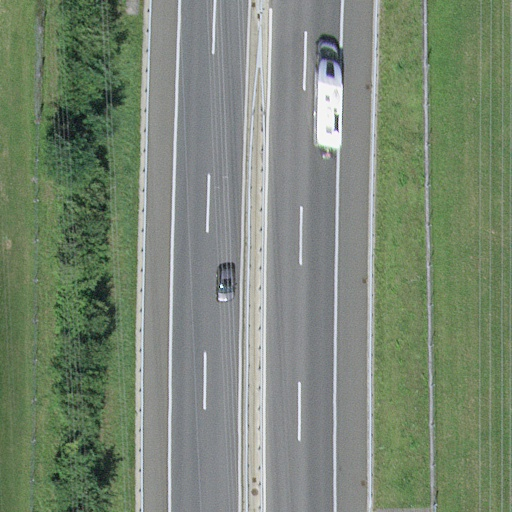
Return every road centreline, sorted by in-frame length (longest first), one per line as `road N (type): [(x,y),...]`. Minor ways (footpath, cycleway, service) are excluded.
road 1 (motorway): [(217,0),(203,511)]
road 2 (motorway): [(310,511),(318,0)]
